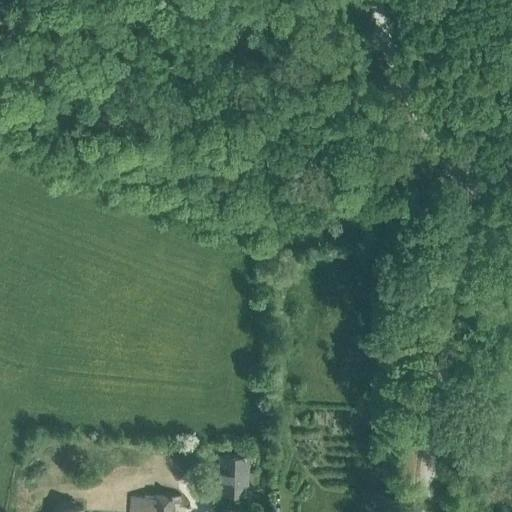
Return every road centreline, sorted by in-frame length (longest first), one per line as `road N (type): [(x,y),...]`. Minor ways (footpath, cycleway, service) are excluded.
road 1 (unknown): [(374,154),(271,193),(0,87)]
road 2 (unknown): [(396,511),(412,240),(374,154)]
road 3 (unknown): [(511,20),(488,78),(455,110),(374,154)]
